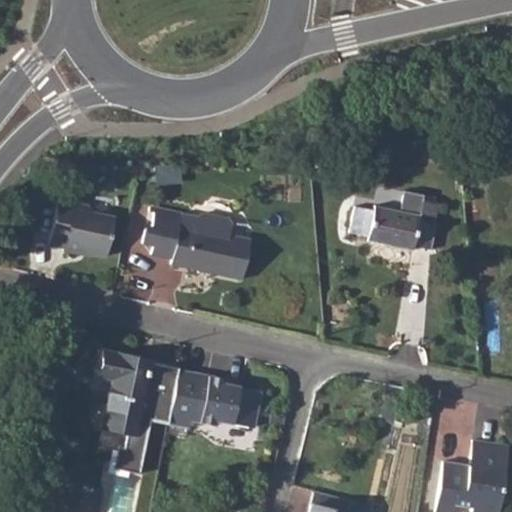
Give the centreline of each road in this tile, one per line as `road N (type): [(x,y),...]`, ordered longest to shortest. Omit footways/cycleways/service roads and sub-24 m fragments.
road 1 (residential): [(30,293),(319,359)]
road 2 (tertiary): [(288,51),(511,2)]
road 3 (residential): [(319,359),(511,397)]
road 4 (tertiary): [(130,92),(187,107),(217,103),(245,92),(288,51)]
road 5 (residential): [(319,359),(271,511)]
road 6 (tertiary): [(0,165),(64,109),(130,92)]
road 7 (residential): [(0,435),(30,293)]
road 8 (tertiary): [(72,12),(65,36),(0,107)]
